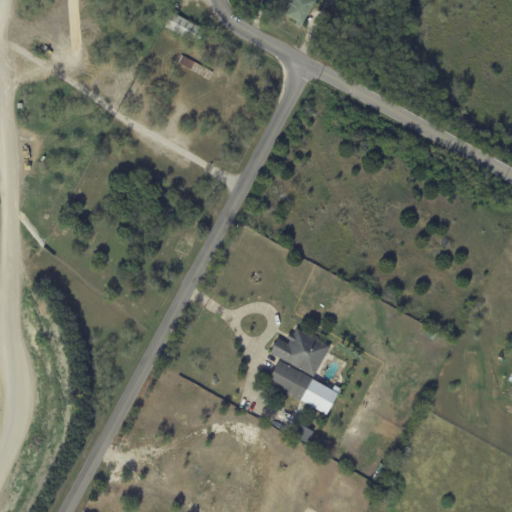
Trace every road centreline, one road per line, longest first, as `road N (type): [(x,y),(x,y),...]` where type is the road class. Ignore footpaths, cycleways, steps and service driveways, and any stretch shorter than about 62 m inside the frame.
road 1 (residential): [(64,511),(310,64)]
road 2 (tertiary): [(511,178),(310,64),(216,21),(211,0)]
road 3 (residential): [(0,41),(178,155),(242,185)]
